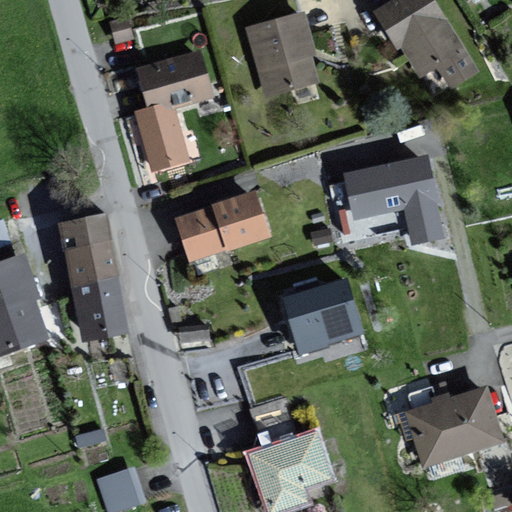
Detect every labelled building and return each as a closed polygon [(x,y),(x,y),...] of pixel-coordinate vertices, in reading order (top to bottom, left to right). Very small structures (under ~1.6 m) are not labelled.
[(478,71),(431,0),(396,0),(379,11),(402,46),(405,44),(424,73),(439,63),(454,86),(478,71)] [(317,83),(300,16),(245,29),(262,96),(317,83)] [(211,94),(199,53),(136,71),(148,112),(171,105),(211,94)] [(171,105),(148,112),(139,115),(154,168),(186,159),(171,105)] [(446,236),(432,157),(350,172),(358,216),(409,207),(415,242),(446,236)] [(266,237),(252,192),(173,218),(188,263),(266,237)] [(110,215),(65,223),(77,284),(122,275),(110,215)] [(0,247),(17,241),(9,220),(0,222),(0,247)] [(22,256),(19,257),(0,264),(0,353),(45,337),(32,302),(38,300),(23,260),(22,256)] [(132,330),(122,275),(77,284),(87,339),(132,330)] [(367,335),(350,278),(286,297),(303,354),(367,335)] [(499,443),(482,390),(405,413),(421,467),(499,443)] [(250,405),(259,434),(293,423),(284,394),(250,405)] [(328,482),(313,435),(247,456),(265,511),(284,511),(306,505),(301,491),(328,482)] [(125,511),(144,505),(131,468),(93,483),(104,511),(125,511)]
